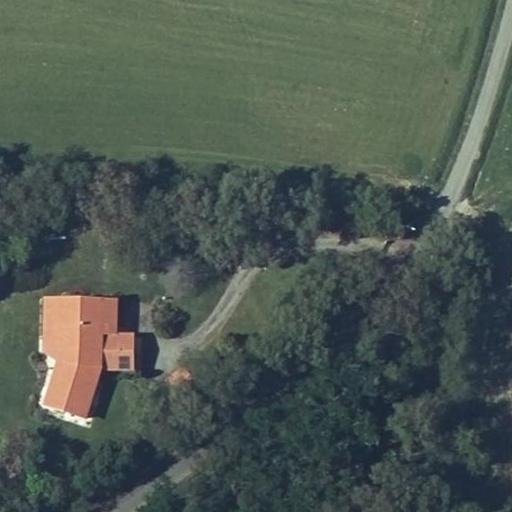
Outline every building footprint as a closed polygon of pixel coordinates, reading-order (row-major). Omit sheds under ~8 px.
[(56,302),(46,302),(45,352),(60,362),(61,321),(55,321),(56,302)] [(114,337),(102,337),(103,304),(56,302),(55,321),(61,321),(60,362),(46,405),(84,417),(100,370),(100,352),(132,353),(132,338),(114,337)] [(115,304),(103,304),(102,337),(114,337),(115,306),(115,304)] [(131,370),(132,353),(100,352),(100,370),(131,370)] [(162,392),(170,403),(189,388),(181,378),(162,392)]
